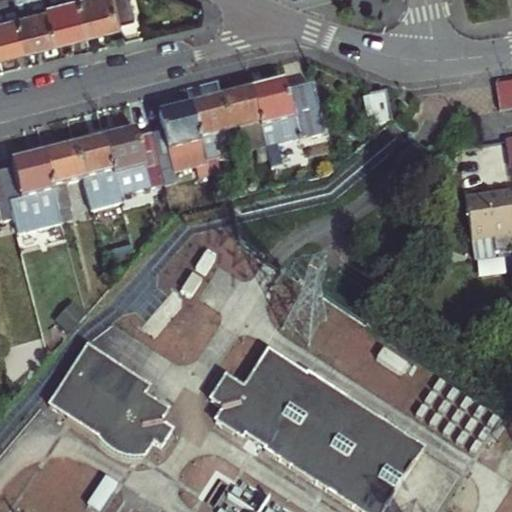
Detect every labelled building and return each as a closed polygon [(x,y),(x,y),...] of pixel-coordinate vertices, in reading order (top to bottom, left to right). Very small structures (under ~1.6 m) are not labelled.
[(0,0),(0,42),(6,41),(17,38),(6,0),(0,0)] [(6,0),(17,38),(33,34),(47,30),(38,0),(6,0)] [(71,0),(38,0),(47,30),(62,26),(77,22),(71,0)] [(71,0),(77,22),(90,19),(122,10),(119,0),(71,0)] [(276,89),(273,78),(265,80),(242,85),(261,155),(271,152),(268,140),(310,129),(298,83),(276,89)] [(251,157),(261,155),(242,85),(226,90),(211,93),(219,124),(225,151),(248,145),(251,157)] [(360,90),(366,116),(381,112),(375,86),(360,90)] [(202,129),(219,124),(211,93),(199,96),(181,101),(200,171),(211,168),(202,129)] [(149,109),(154,127),(142,130),(150,162),(162,159),(164,166),(187,161),(190,173),(200,171),(181,101),(161,106),(149,109)] [(117,129),(96,134),(105,170),(137,162),(143,183),(155,180),(150,162),(142,130),(129,133),(128,126),(117,129)] [(105,170),(96,134),(80,138),(64,142),(79,198),(81,205),(112,197),(105,170)] [(50,146),(35,150),(54,218),(65,215),(62,203),(79,198),(64,142),(50,146)] [(2,159),(5,168),(0,169),(0,202),(3,215),(8,231),(54,218),(35,150),(13,156),(2,159)] [(467,201),(475,245),(496,241),(498,256),(511,253),(511,193),(498,195),(467,201)] [(154,400),(89,359),(51,419),(97,448),(101,453),(107,457),(114,463),(123,466),(130,468),(140,469),(152,453),(161,461),(176,441),(161,430),(168,420),(149,408),(154,400)] [(229,387),(211,411),(224,421),(216,432),(245,453),(249,448),(267,461),(265,464),(339,511),(393,511),(427,460),(313,386),(310,389),(273,364),(247,400),(229,387)] [(101,511),(116,491),(104,483),(86,510),(88,511),(101,511)]
